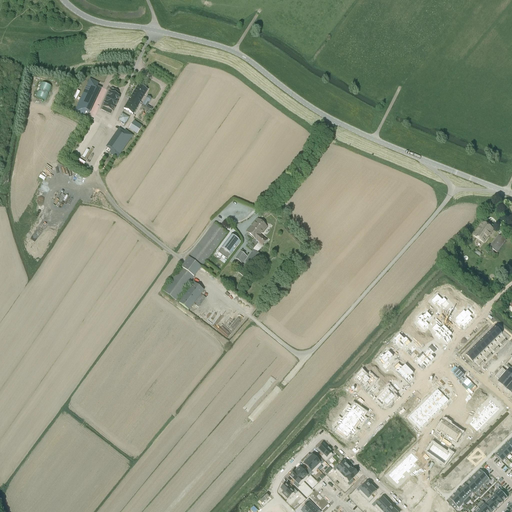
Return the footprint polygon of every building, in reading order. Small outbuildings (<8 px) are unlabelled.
[(78,104),(74,112),(83,116),(85,112),(89,114),(101,88),(97,86),(99,83),(90,78),(88,81),(78,104)] [(46,101),(52,87),(41,83),(36,97),(46,101)] [(132,114),(147,90),(138,84),(130,97),(132,98),(130,101),(129,100),(124,109),(132,114)] [(104,107),(102,110),(110,114),(112,111),(113,111),(120,96),(110,91),(102,107),(104,107)] [(146,98),(142,104),(146,107),(150,101),(146,98)] [(136,117),(142,120),(146,110),(140,108),(136,117)] [(121,114),(118,121),(126,124),(129,117),(121,114)] [(133,121),(128,129),(133,132),(139,124),(133,121)] [(120,150),(131,134),(121,127),(110,143),(120,150)] [(262,245),(266,240),(260,235),(267,227),(257,219),(246,232),(256,240),(256,241),(258,243),(259,243),(262,245)] [(484,243),(493,229),(483,222),(473,236),(484,243)] [(176,301),(227,233),(214,223),(163,291),(176,301)] [(231,235),(218,252),(227,259),(239,242),(231,235)] [(497,253),(506,240),(498,235),(490,247),(497,253)] [(259,243),(253,250),(257,253),(263,246),(262,245),(259,243)] [(242,264),(247,257),(240,252),(235,259),(242,264)] [(245,263),(247,264),(254,269),(262,258),(252,252),(245,263)] [(250,274),(254,269),(247,264),(243,270),(250,274)] [(241,268),(238,273),(248,280),(251,275),(250,274),(243,270),(241,268)] [(188,310),(203,290),(194,283),(179,303),(188,310)] [(438,295),(431,302),(435,305),(436,303),(441,307),(443,305),(445,308),(450,304),(447,301),(444,298),(442,300),(438,295)] [(193,311),(198,303),(196,301),(190,309),(193,311)] [(464,311),(460,315),(469,324),(473,320),(470,317),(475,313),(470,308),(465,312),(464,311)] [(420,320),(418,322),(422,327),(424,325),(426,328),(431,324),(428,321),(432,318),(427,313),(423,317),(421,315),(418,319),(420,320)] [(457,321),(455,323),(460,328),(462,326),(464,328),(469,324),(460,315),(455,319),(457,321)] [(437,324),(432,329),(434,332),(441,338),(448,330),(444,326),(441,329),(439,327),(437,324)] [(495,327),(491,330),(498,337),(502,334),(495,327)] [(448,330),(441,338),(447,344),(452,340),(450,337),(452,335),(448,330)] [(491,330),(488,334),(495,341),(498,337),(491,330)] [(400,334),(393,341),(397,344),(398,343),(402,347),(405,345),(407,347),(411,343),(409,341),(406,338),(404,339),(400,334)] [(488,334),(484,338),(491,344),(495,341),(488,334)] [(484,338),(481,341),(487,348),(491,344),(484,338)] [(481,341),(477,345),(484,352),(487,348),(481,341)] [(477,345),(473,348),(480,355),(484,352),(477,345)] [(423,355),(423,356),(430,363),(435,359),(432,356),(434,354),(436,352),(432,347),(431,346),(428,349),(429,350),(423,355)] [(473,348),(470,352),(476,359),(480,355),(473,348)] [(381,360),(379,361),(384,366),(386,364),(388,367),(392,363),(390,360),(393,357),(389,352),(384,356),(383,354),(379,358),(381,360)] [(470,352),(466,356),(473,363),(476,359),(470,352)] [(418,360),(416,362),(421,367),(423,365),(426,367),(430,363),(423,356),(423,355),(421,354),(417,358),(418,360)] [(398,364),(393,368),(396,371),(402,377),(410,369),(405,365),(403,368),(401,366),(398,364)] [(502,368),(494,378),(499,382),(507,372),(502,368)] [(410,369),(402,377),(408,383),(413,379),(411,376),(414,374),(410,369)] [(511,376),(507,372),(499,382),(499,383),(500,382),(502,384),(502,385),(501,385),(501,386),(503,388),(504,388),(505,387),(507,389),(506,390),(506,391),(511,384),(511,376)] [(363,373),(356,379),(360,382),(361,381),(366,385),(368,383),(370,386),(375,380),(370,375),(367,377),(363,373)] [(391,385),(382,393),(384,395),(391,403),(396,398),(393,395),(397,391),(393,386),(391,385)] [(435,388),(431,392),(439,400),(443,395),(435,388)] [(431,392),(427,396),(435,404),(439,400),(431,392)] [(384,395),(378,401),(382,406),(384,404),(387,407),(391,403),(384,395)] [(443,395),(439,400),(447,407),(451,403),(443,395)] [(427,396),(423,400),(431,408),(435,404),(427,396)] [(423,400),(419,404),(427,412),(431,408),(423,400)] [(439,400),(435,404),(443,411),(447,407),(439,400)] [(491,405),(487,408),(494,415),(499,409),(493,402),(491,400),(488,402),(491,405)] [(419,404),(415,408),(423,416),(427,412),(419,404)] [(435,404),(431,408),(439,415),(443,411),(435,404)] [(348,408),(346,410),(355,416),(359,410),(354,406),(351,410),(348,408)] [(485,410),(482,414),(488,420),(494,415),(487,408),(485,406),(483,408),(485,410)] [(415,408),(411,412),(419,420),(423,416),(415,408)] [(431,408),(427,412),(435,419),(439,415),(431,408)] [(346,410),(345,412),(348,415),(345,418),(350,422),(355,416),(346,410)] [(359,410),(355,416),(363,422),(365,420),(362,418),(365,414),(359,410)] [(480,416),(476,419),(483,426),(488,420),(482,414),(479,411),(477,413),(480,416)] [(411,412),(405,418),(413,425),(419,420),(411,412)] [(427,412),(423,416),(430,423),(435,419),(427,412)] [(355,416),(350,422),(356,426),(358,422),(361,424),(363,422),(355,416)] [(423,416),(419,420),(426,427),(430,423),(423,416)] [(474,421),(470,425),(477,431),(483,426),(476,419),(474,417),(472,419),(474,421)] [(339,420),(338,422),(346,428),(350,422),(345,418),(342,422),(339,420)] [(419,420),(413,425),(420,433),(426,427),(419,420)] [(444,421),(437,432),(439,433),(441,431),(443,433),(449,425),(444,421)] [(338,422),(336,425),(339,427),(336,431),(341,435),(346,428),(338,422)] [(350,422),(346,428),(354,434),(356,432),(353,430),(356,426),(350,422)] [(449,425),(443,433),(447,436),(453,428),(449,425)] [(346,428),(341,435),(347,438),(350,434),(353,437),(354,434),(346,428)] [(453,428),(447,436),(451,439),(457,430),(453,428)] [(457,430),(451,439),(456,442),(458,439),(460,436),(461,434),(457,430)] [(511,449),(507,444),(503,448),(510,455),(511,452),(511,449)] [(319,449),(318,450),(323,455),(323,456),(321,457),(324,461),(326,462),(332,455),(331,454),(332,452),(327,447),(325,448),(323,445),(322,446),(321,446),(318,448),(319,449)] [(429,450),(427,453),(432,456),(438,448),(433,445),(431,447),(429,450)] [(438,448),(432,456),(436,459),(442,451),(438,448)] [(503,448),(499,452),(506,459),(510,455),(503,448)] [(442,451),(436,459),(440,462),(446,454),(442,451)] [(499,452),(495,456),(502,463),(506,459),(499,452)] [(411,453),(405,459),(412,466),(414,468),(416,466),(414,464),(418,460),(411,453)] [(446,454),(440,462),(444,465),(452,455),(449,453),(448,455),(446,454)] [(310,456),(307,459),(317,469),(323,463),(322,462),(319,458),(317,461),(312,456),(311,457),(310,456)] [(304,463),(303,464),(308,469),(306,471),(311,476),(311,475),(317,469),(307,459),(304,462),(305,463),(304,463)] [(405,459),(400,465),(406,471),(409,473),(411,471),(408,469),(412,466),(405,459)] [(337,465),(332,470),(333,470),(339,476),(348,467),(344,462),(339,467),(337,465)] [(400,465),(394,470),(401,477),(403,479),(405,477),(403,475),(406,471),(400,465)] [(348,467),(339,476),(343,480),(352,471),(348,467)] [(297,469),(294,472),(304,482),(310,476),(311,476),(306,471),(304,473),(299,469),(298,469),(297,469)] [(352,471),(343,480),(349,486),(349,487),(350,485),(354,482),(352,480),(357,475),(357,474),(352,470),(352,471)] [(394,470),(389,476),(395,482),(397,485),(399,482),(397,480),(401,477),(394,470)] [(481,471),(476,476),(484,484),(489,479),(481,471)] [(290,476),(290,477),(295,482),(293,484),(296,488),(297,489),(298,489),(304,482),(294,472),(290,476)] [(472,480),(471,481),(479,489),(484,484),(476,476),(472,480)] [(466,485),(466,486),(473,493),(474,494),(477,491),(479,489),(471,481),(466,485)] [(358,489),(356,490),(357,490),(363,496),(373,486),(370,483),(369,484),(368,483),(363,488),(361,485),(358,489)] [(460,489),(468,498),(473,493),(466,486),(466,485),(465,484),(460,489)] [(281,489),(281,490),(283,492),(282,494),(287,499),(289,498),(290,499),(297,493),(293,488),(291,490),(290,490),(285,485),(284,486),(284,485),(281,488),(282,489),(281,489)] [(373,486),(363,496),(369,503),(374,498),(371,496),(376,491),(375,490),(376,489),(373,486)] [(460,489),(454,494),(455,494),(463,502),(468,498),(460,489)] [(498,489),(493,494),(494,495),(502,503),(503,503),(507,498),(498,489)] [(454,494),(450,499),(455,505),(452,507),(454,510),(457,507),(459,508),(464,503),(463,503),(463,502),(455,494),(454,494)] [(494,495),(489,499),(497,508),(503,503),(502,503),(494,495)] [(435,497),(431,502),(439,509),(443,506),(444,507),(447,505),(443,500),(442,500),(440,503),(435,497)] [(376,501),(372,506),(374,508),(375,507),(379,511),(387,502),(383,499),(384,499),(383,498),(378,503),(376,501)] [(484,504),(491,511),(493,511),(497,508),(489,499),(487,501),(484,504)] [(306,507),(301,511),(308,511),(314,507),(308,500),(303,505),(306,507)] [(387,502),(379,511),(385,511),(391,506),(387,502)] [(431,502),(427,506),(432,511),(430,511),(436,511),(439,509),(431,502)] [(482,502),(477,507),(478,508),(482,511),(490,511),(491,511),(484,504),(482,502)]
